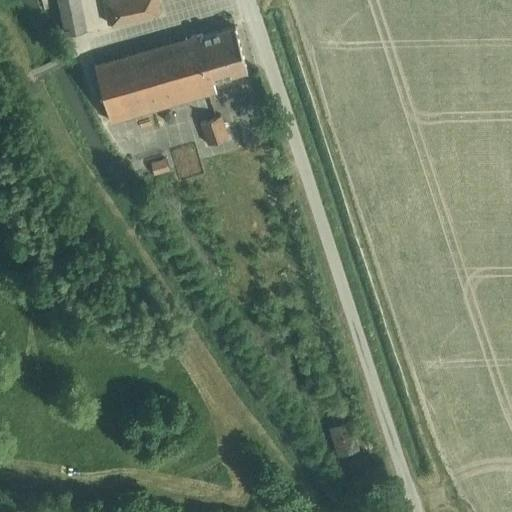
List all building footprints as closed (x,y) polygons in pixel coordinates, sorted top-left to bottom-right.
[(58,0),(64,32),(85,28),(79,0),(58,0)] [(102,0),(107,23),(159,13),(156,0),(102,0)] [(245,69),(233,28),(233,26),(200,35),(199,32),(93,63),(109,120),(215,90),(212,79),(245,69)] [(200,122),(207,143),(229,136),(222,115),(200,122)] [(170,170),(167,158),(151,162),(154,174),(170,170)] [(337,453),(358,446),(349,419),(328,426),(337,453)]
